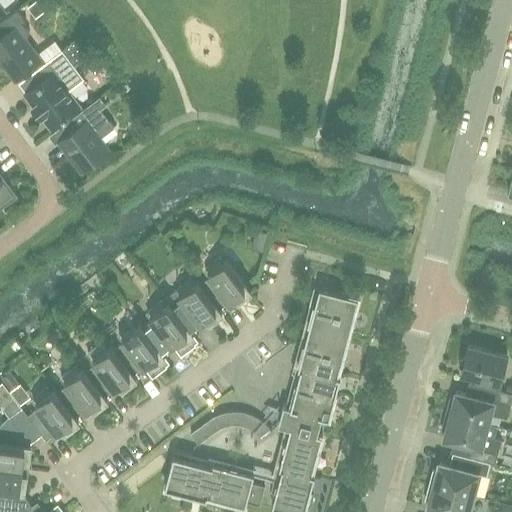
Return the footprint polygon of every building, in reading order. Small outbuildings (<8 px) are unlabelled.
[(0,59),(15,80),(42,60),(25,38),(29,36),(30,31),(23,22),(26,20),(17,8),(0,20),(0,59)] [(44,78),(25,93),(34,105),(33,106),(41,117),(42,116),(51,128),(80,106),(68,90),(84,78),(62,49),(37,69),(44,78)] [(68,153),(81,171),(109,149),(101,138),(115,127),(101,109),(107,104),(101,96),(61,126),(67,134),(61,139),(70,151),(68,153)] [(0,208),(18,195),(0,171),(0,208)] [(223,261),(220,258),(204,270),(210,277),(200,284),(219,309),(234,297),(238,301),(251,291),(249,289),(226,259),(223,261)] [(219,309),(200,284),(198,280),(194,283),(191,280),(179,289),(166,299),(193,335),(194,335),(190,330),(206,319),(209,323),(222,313),(219,309)] [(358,298),(326,289),(319,287),(319,289),(308,329),(347,340),(351,324),(346,323),(348,315),(353,316),(358,298)] [(193,335),(166,299),(165,299),(168,303),(166,305),(163,302),(147,313),(153,321),(143,328),(140,324),(140,325),(164,357),(165,356),(162,352),(177,341),(180,345),(193,335)] [(164,357),(140,325),(137,327),(134,323),(118,335),(124,343),(115,350),(112,346),(111,346),(136,378),(133,374),(148,362),(151,366),(164,357)] [(343,355),(347,340),(308,329),(299,365),(338,375),(341,363),(336,362),(338,354),(343,355)] [(136,378),(111,346),(108,349),(103,342),(87,354),(95,364),(86,372),(83,368),(82,368),(107,400),(104,396),(119,384),(123,388),(136,378)] [(500,383),(507,355),(469,345),(465,358),(461,359),(459,366),(462,369),(461,372),(500,383)] [(340,376),(338,375),(299,365),(298,368),(300,369),(291,407),(284,405),(281,415),(320,425),(322,416),(329,418),(333,403),(328,401),(330,394),(335,395),(340,376)] [(107,400),(82,368),(79,370),(77,367),(61,378),(67,386),(57,393),(76,417),(91,406),(94,410),(107,400)] [(484,398),(457,391),(455,399),(451,398),(447,413),(488,424),(490,413),(507,418),(511,400),(511,393),(487,387),(484,398)] [(76,417),(57,393),(55,389),(51,392),(48,388),(33,400),(38,407),(28,415),(42,434),(46,440),(62,427),(65,432),(79,421),(76,417)] [(27,445),(42,434),(28,415),(22,407),(9,417),(2,424),(0,427),(0,464),(22,468),(23,461),(28,462),(31,445),(27,445)] [(232,424),(231,411),(222,413),(225,425),(232,424)] [(238,424),(240,411),(231,411),(232,424),(238,424)] [(244,425),(249,413),(240,411),(238,424),(244,425)] [(225,425),(222,413),(214,416),(219,428),(225,425)] [(250,428),(257,417),(249,413),(244,425),(250,428)] [(495,464),(502,440),(495,438),(498,427),(488,424),(447,413),(442,429),(446,430),(444,438),(471,445),(468,456),(491,462),(495,464)] [(317,433),(320,425),(281,415),(279,424),(290,427),(280,465),(312,473),(316,461),(310,460),(312,452),(318,453),(322,435),(317,433)] [(219,428),(214,416),(206,421),(214,432),(219,428)] [(256,432),(264,422),(257,417),(250,428),(256,432)] [(214,432),(206,421),(201,425),(209,436),(214,432)] [(260,437),(270,429),(264,422),(256,432),(260,437)] [(209,436),(201,425),(196,429),(204,440),(209,436)] [(204,440),(196,429),(191,433),(199,443),(204,440)] [(487,476),(491,462),(468,456),(453,452),(450,465),(440,462),(438,467),(433,468),(429,483),(473,495),(479,474),(487,476)] [(207,495),(216,463),(213,462),(212,465),(174,455),(165,487),(183,491),(185,486),(193,488),(191,493),(207,498),(207,495)] [(254,473),(216,463),(207,495),(219,498),(221,493),(229,495),(227,500),(246,505),(247,500),(260,504),(265,485),(252,481),(254,473)] [(21,474),(22,468),(0,464),(0,511),(23,511),(32,506),(21,491),(24,492),(27,475),(21,474)] [(259,481),(269,482),(271,465),(261,464),(259,481)] [(315,474),(312,473),(280,465),(280,468),(282,468),(272,507),(290,511),(304,511),(309,497),(303,495),(305,487),(311,489),(315,474)] [(468,511),(473,495),(429,483),(425,498),(429,502),(428,507),(446,511),(468,511)] [(45,511),(37,501),(32,506),(23,511),(45,511)]
